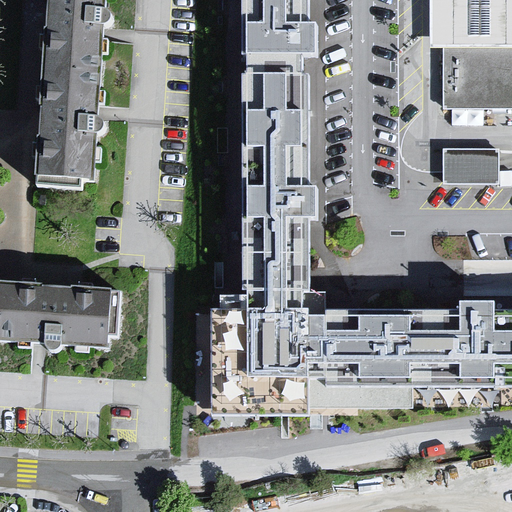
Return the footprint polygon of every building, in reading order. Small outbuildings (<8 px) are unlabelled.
[(106,30),(107,0),(48,0),(42,108),(38,184),(97,187),(106,30)] [(312,0),(241,0),(241,309),(209,308),(208,421),(320,422),(320,410),(417,411),(417,390),(511,390),(511,309),(501,309),(501,301),(458,301),(458,310),(314,310),(315,224),(322,224),(322,186),(312,186),(312,76),(305,76),(305,58),(319,58),(319,24),(313,24),(312,0)] [(511,0),(433,0),(432,47),(441,47),(440,116),(511,116),(511,0)] [(500,150),(442,151),(442,187),(500,186),(500,150)] [(0,344),(117,352),(121,292),(0,284),(0,344)]
